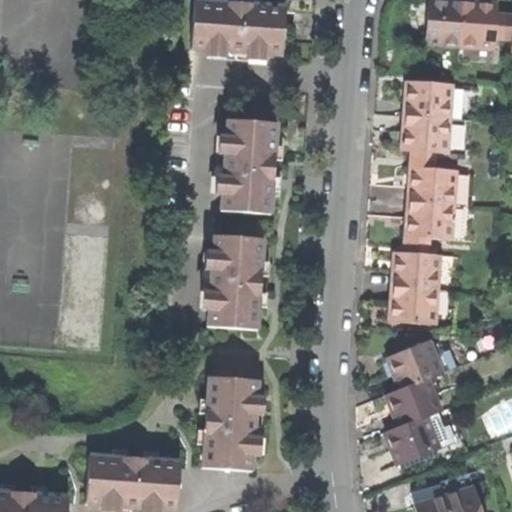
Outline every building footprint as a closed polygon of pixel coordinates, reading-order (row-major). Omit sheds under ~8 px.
[(244,5),(194,1),(190,51),(282,57),(285,8),(244,5)] [(424,45),(459,48),(461,4),(447,3),(427,2),(424,45)] [(459,48),(492,49),(494,6),(479,5),(461,4),(459,48)] [(450,87),(407,85),(405,104),(404,118),(448,122),(450,87)] [(445,156),(448,122),(404,118),(403,134),(402,153),(445,156)] [(277,125),(227,122),(219,213),(269,217),(273,168),(277,125)] [(455,172),(412,169),(411,184),(409,204),(452,206),(455,172)] [(449,242),(452,206),(409,204),(408,221),(406,239),(449,242)] [(262,240),(213,236),(208,328),(257,332),(260,283),(262,240)] [(440,258),(397,255),(395,273),(394,289),(438,292),(440,258)] [(435,327),(438,292),(394,289),(393,308),(392,324),(435,327)] [(440,375),(427,344),(387,361),(393,376),(400,393),(427,381),(440,375)] [(259,380),(209,376),(207,421),(204,467),(253,471),(259,380)] [(440,414),(427,381),(400,393),(387,399),(394,416),(400,430),(427,419),(438,415),(440,414)] [(445,432),(438,415),(427,419),(434,437),(445,432)] [(434,437),(427,419),(400,430),(386,437),(393,454),(399,469),(463,443),(456,428),(445,432),(434,437)] [(178,510),(182,461),(137,458),(91,455),(87,503),(178,510)] [(0,511),(68,511),(69,496),(26,493),(0,491),(0,511)] [(481,511),(475,492),(446,502),(449,511),(481,511)] [(449,511),(446,502),(417,511),(449,511)]
